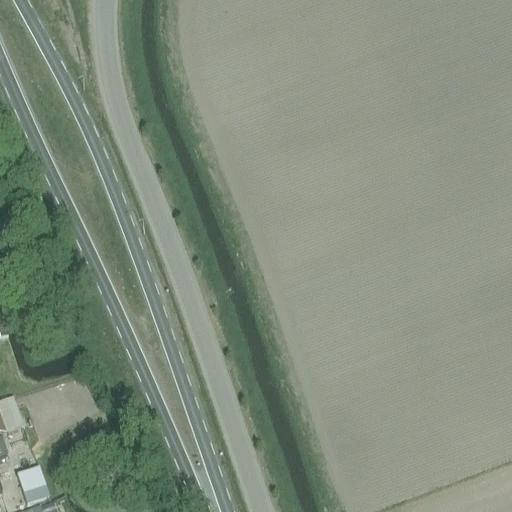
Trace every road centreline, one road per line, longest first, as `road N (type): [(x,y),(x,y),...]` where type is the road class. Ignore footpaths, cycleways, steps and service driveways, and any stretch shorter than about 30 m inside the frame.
road 1 (primary): [(221,511),(144,273),(74,100),(19,0)]
road 2 (unclassified): [(263,511),(114,99),(104,0)]
road 3 (primary): [(0,58),(207,511)]
